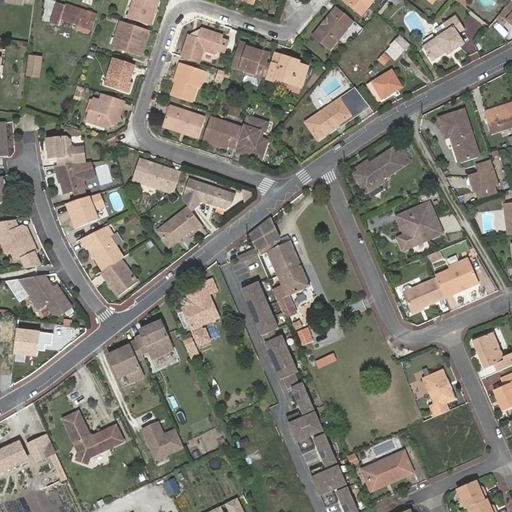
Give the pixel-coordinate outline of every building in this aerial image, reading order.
[(74,22),(91,29),(97,13),(60,0),(55,0),(48,20),(61,26),(64,19),(74,22)] [(133,0),(128,17),(151,25),(155,13),(152,11),(153,7),(158,6),(159,0),(133,0)] [(348,0),(347,1),(362,13),(372,0),(348,0)] [(511,3),(510,2),(500,15),(511,25),(511,3)] [(334,13),(315,38),(331,50),(350,26),(334,13)] [(448,55),(466,44),(460,33),(466,29),(457,15),(444,23),(448,30),(424,46),(434,62),(447,53),(448,55)] [(150,29),(123,20),(115,45),(141,54),(150,29)] [(89,35),(91,29),(74,22),(71,29),(89,35)] [(191,35),(183,57),(201,62),(205,48),(205,50),(207,53),(215,55),(219,53),(223,40),(225,38),(202,30),(199,38),(191,35)] [(409,44),(400,35),(386,51),(396,59),(409,44)] [(223,40),(219,53),(226,55),(230,43),(223,40)] [(262,77),(267,78),(272,64),(267,63),(270,54),(255,49),(255,51),(242,47),(235,66),(247,71),(246,73),(261,78),(262,77)] [(284,56),(275,53),(272,63),(281,66),(284,56)] [(384,65),(390,58),(384,53),(378,60),(384,65)] [(272,64),(267,78),(276,82),(278,79),(302,87),(309,68),(299,65),(294,63),(294,60),(284,56),(281,66),(272,63),(272,64)] [(39,77),(41,58),(29,57),(27,76),(39,77)] [(135,64),(118,58),(112,75),(119,77),(116,86),(129,90),(132,82),(130,81),(131,78),(128,77),(129,72),(132,74),(135,64)] [(181,71),(172,95),(193,102),(199,85),(202,86),(207,71),(181,62),(179,70),(181,71)] [(373,82),(382,99),(402,87),(391,70),(373,82)] [(259,85),(261,78),(246,73),(244,80),(259,85)] [(119,77),(112,75),(109,83),(116,86),(119,77)] [(113,96),(103,92),(101,100),(94,97),(87,119),(110,128),(117,125),(122,109),(110,105),(113,96)] [(122,109),(125,100),(113,96),(110,105),(122,109)] [(354,117),(341,100),(306,125),(319,142),(354,117)] [(501,130),(511,127),(511,103),(485,111),(492,133),(501,130)] [(207,118),(172,107),(166,123),(186,131),(186,134),(200,139),(207,118)] [(463,110),(438,117),(444,137),(454,134),(457,146),(452,147),(456,162),(477,155),(463,110)] [(212,117),(204,139),(229,148),(230,145),(238,147),(245,128),(212,117)] [(245,128),(238,147),(245,150),(244,153),(263,159),(269,143),(261,140),(263,137),(267,124),(248,118),(245,128)] [(0,155),(5,155),(4,142),(9,141),(6,121),(0,122),(0,155)] [(511,127),(501,130),(503,137),(511,134),(511,127)] [(58,158),(59,166),(86,163),(84,148),(75,149),(71,146),(70,137),(67,134),(47,136),(49,151),(51,151),(52,159),(58,158)] [(376,187),(385,181),(384,178),(410,161),(401,148),(395,152),(392,149),(363,168),(376,187)] [(289,160),(296,154),(291,149),(284,155),(289,160)] [(468,175),(473,192),(479,190),(493,186),(496,185),(491,168),(488,159),(475,163),(478,172),(468,175)] [(135,180),(173,192),(175,190),(179,178),(172,175),(173,170),(155,164),(152,166),(150,165),(149,162),(141,160),(135,180)] [(93,162),(57,166),(61,181),(62,181),(65,192),(73,190),(76,201),(89,197),(86,186),(84,178),(96,176),(93,162)] [(0,203),(11,202),(7,176),(0,176),(0,203)] [(185,202),(189,208),(192,211),(203,203),(213,206),(214,203),(218,205),(217,207),(228,211),(235,205),(238,194),(191,180),(185,202)] [(389,186),(385,181),(376,187),(379,193),(389,186)] [(479,190),(481,197),(495,193),(493,186),(479,190)] [(479,190),(473,192),(475,199),(481,197),(479,190)] [(423,202),(434,197),(432,191),(420,196),(423,202)] [(76,201),(66,205),(69,213),(72,212),(74,217),(71,218),(75,226),(97,217),(94,208),(104,204),(100,194),(89,197),(76,201)] [(429,202),(396,217),(405,237),(409,248),(442,233),(429,202)] [(511,202),(503,204),(508,235),(511,234),(511,202)] [(197,232),(203,227),(192,211),(189,208),(158,231),(170,248),(195,229),(197,232)] [(280,240),(271,219),(261,227),(269,244),(270,244),(280,240)] [(19,228),(15,220),(0,222),(0,234),(3,233),(8,244),(4,246),(7,254),(7,255),(8,255),(9,255),(9,256),(10,256),(10,255),(12,255),(15,262),(22,260),(34,254),(37,253),(30,238),(28,239),(27,236),(29,233),(26,227),(25,227),(25,226),(24,226),(23,226),(19,228)] [(98,260),(104,270),(122,259),(125,256),(112,237),(115,235),(109,226),(82,239),(89,250),(90,249),(93,247),(101,258),(98,260)] [(261,227),(250,235),(257,251),(259,249),(261,254),(267,251),(278,276),(301,266),(290,241),(272,249),(270,244),(269,244),(261,227)] [(3,233),(0,234),(0,248),(4,246),(8,244),(3,233)] [(272,249),(290,241),(288,236),(280,240),(270,244),(272,249)] [(402,251),(409,248),(405,237),(398,240),(402,251)] [(90,249),(98,260),(101,258),(93,247),(90,249)] [(434,253),(426,256),(429,262),(437,259),(434,253)] [(41,266),(34,254),(22,260),(27,269),(41,266)] [(435,278),(444,297),(453,293),(452,290),(464,285),(465,288),(479,282),(468,257),(448,267),(449,269),(435,276),(434,276),(435,278)] [(104,270),(102,272),(110,283),(113,288),(119,295),(138,281),(122,259),(104,270)] [(301,266),(278,276),(283,287),(274,291),(283,312),(293,307),(289,296),(310,287),(301,266)] [(26,291),(39,311),(48,306),(54,315),(60,315),(65,312),(71,307),(58,286),(51,290),(42,283),(40,277),(20,280),(7,283),(17,297),(26,291)] [(423,306),(444,297),(435,278),(402,292),(410,311),(423,306)] [(279,327),(259,281),(243,289),(262,335),(279,327)] [(453,293),(465,288),(464,285),(452,290),(453,293)] [(188,306),(182,309),(189,326),(191,329),(217,317),(205,288),(187,296),(190,302),(188,306)] [(31,298),(26,291),(17,297),(21,304),(31,298)] [(423,306),(410,311),(412,315),(424,310),(423,306)] [(68,316),(74,311),(71,307),(65,312),(68,316)] [(293,307),(283,312),(286,319),(297,315),(293,307)] [(189,326),(183,311),(177,314),(183,329),(189,326)] [(174,349),(162,321),(141,330),(143,335),(136,338),(138,342),(143,353),(150,350),(154,358),(174,349)] [(303,345),(314,340),(308,326),(297,331),(303,345)] [(496,364),(499,370),(511,364),(511,351),(505,355),(494,331),(473,341),(486,368),(496,364)] [(298,371),(283,335),(266,343),(281,378),(298,371)] [(198,354),(191,338),(184,342),(191,358),(198,354)] [(145,376),(138,361),(145,358),(143,353),(138,342),(110,354),(120,377),(129,373),(133,382),(145,376)] [(334,353),(315,361),(319,369),(338,361),(334,353)] [(156,368),(167,366),(166,358),(154,360),(156,368)] [(487,376),(497,373),(495,367),(485,370),(487,376)] [(433,416),(449,409),(446,403),(455,399),(450,386),(447,388),(445,383),(448,381),(443,368),(422,378),(433,403),(429,405),(433,416)] [(510,408),(511,407),(511,372),(502,378),(505,384),(495,389),(504,411),(510,408)] [(314,408),(303,382),(293,387),(304,413),(314,408)] [(11,406),(2,411),(11,427),(20,422),(11,406)] [(310,435),(324,429),(316,411),(302,417),(299,410),(287,416),(303,453),(315,448),(310,435)] [(78,412),(63,419),(80,453),(90,456),(124,440),(116,425),(94,436),(91,435),(78,412)] [(184,447),(177,430),(164,435),(158,423),(144,429),(157,459),(184,447)] [(337,461),(325,433),(314,438),(326,466),(337,461)] [(37,462),(56,453),(47,435),(28,444),(37,462)] [(18,441),(0,449),(0,473),(27,461),(18,441)] [(388,480),(389,482),(412,472),(403,451),(364,468),(372,487),(388,480)] [(355,453),(346,457),(349,464),(358,460),(355,453)] [(333,489),(347,483),(339,465),(325,471),(322,464),(310,469),(326,507),(339,502),(333,489)] [(372,487),(364,468),(362,469),(371,490),(389,482),(388,480),(372,487)] [(486,498),(487,498),(484,491),(481,492),(478,485),(476,480),(472,481),(456,488),(464,507),(467,506),(486,498)] [(359,511),(348,486),(337,491),(346,511),(359,511)] [(224,511),(222,506),(208,511),(245,511),(238,498),(226,504),(229,511),(226,511),(224,511)] [(496,511),(495,510),(492,511),(489,504),(486,498),(467,506),(469,511),(496,511)]
